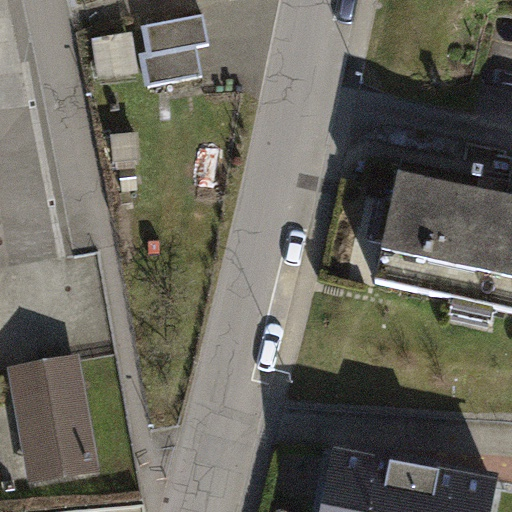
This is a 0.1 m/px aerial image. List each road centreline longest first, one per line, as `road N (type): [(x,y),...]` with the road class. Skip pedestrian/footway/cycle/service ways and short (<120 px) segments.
road 1 (residential): [(314,0),(202,511)]
road 2 (residential): [(46,0),(87,200)]
